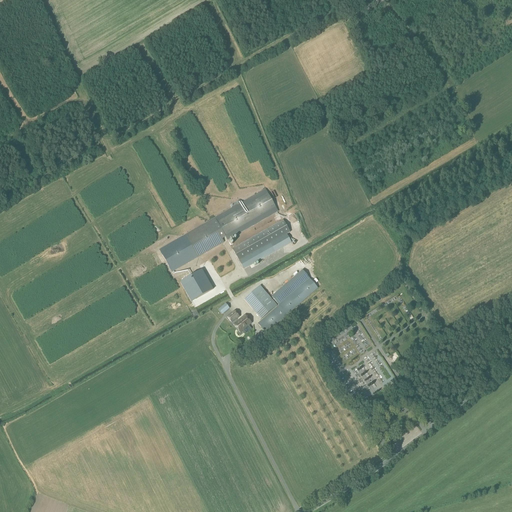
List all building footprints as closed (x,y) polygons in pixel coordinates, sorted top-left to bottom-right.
[(265,190),(183,237),(195,259),(222,243),(219,238),(225,235),(228,241),(278,212),(265,190)] [(232,249),(244,269),(276,251),(271,243),(290,233),(283,220),(232,249)] [(198,266),(175,280),(185,298),(208,283),(198,266)] [(271,297),(279,305),(310,279),(303,270),(271,297)] [(318,289),(310,279),(258,324),(266,333),(318,289)] [(260,286),(244,300),(261,320),(277,306),(260,286)] [(221,314),(229,308),(226,304),(218,310),(221,314)] [(227,317),(231,323),(239,317),(234,311),(227,317)] [(243,333),(246,336),(254,329),(246,319),(237,326),(240,329),(240,330),(242,333),(243,333)]
